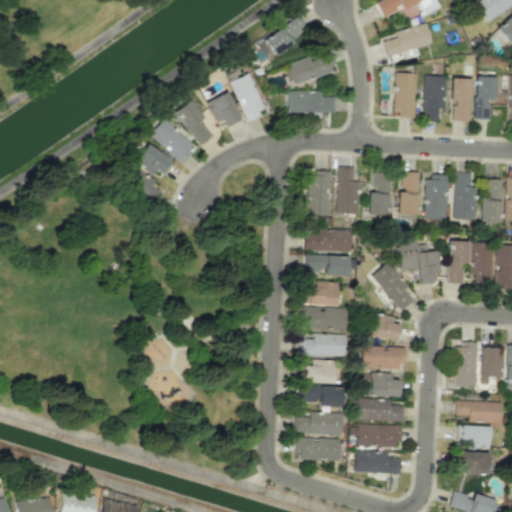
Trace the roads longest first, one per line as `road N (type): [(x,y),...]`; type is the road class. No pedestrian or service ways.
road 1 (residential): [(511,314),(456,312),(435,321),(423,484),(409,506),(391,509),(277,474),(263,451),(280,142)]
road 2 (residential): [(511,150),(261,143),(216,167),(198,203)]
road 3 (residential): [(358,144),(359,70),(329,0)]
